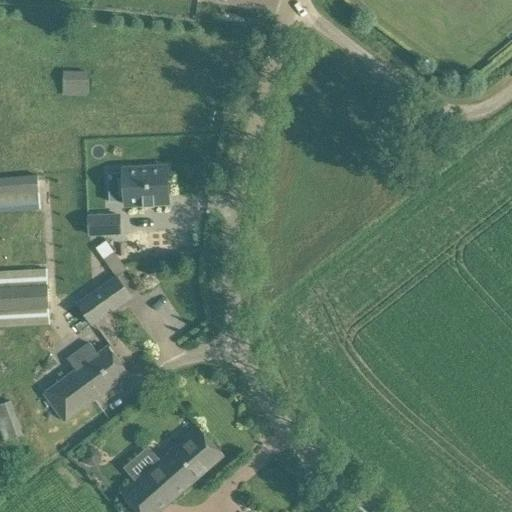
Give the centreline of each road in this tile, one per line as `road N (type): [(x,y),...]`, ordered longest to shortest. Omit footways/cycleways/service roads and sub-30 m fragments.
road 1 (unclassified): [(372,511),(290,440),(251,369),(234,289),(240,209),(280,0)]
road 2 (unclassified): [(286,0),(420,102),(461,110),(511,79)]
